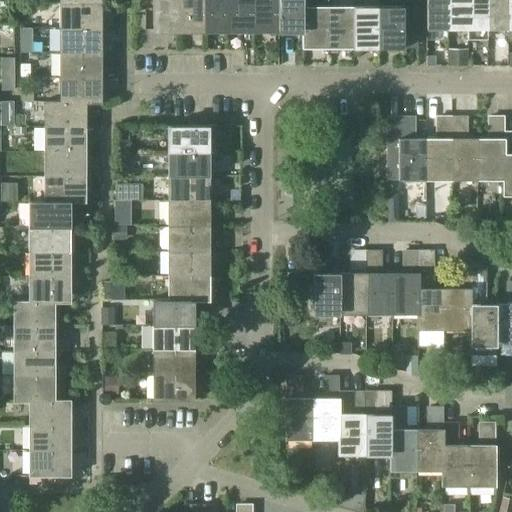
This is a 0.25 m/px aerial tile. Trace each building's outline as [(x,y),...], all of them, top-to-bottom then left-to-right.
[(152,0),(153,33),(179,33),(179,0),(152,0)] [(204,0),(179,0),(179,33),(204,32),(204,0)] [(204,0),(204,32),(229,32),(228,0),(204,0)] [(228,0),(229,32),(254,32),(253,0),(228,0)] [(278,0),(253,0),(254,32),(279,32),(278,0)] [(278,0),(279,32),(301,32),(303,32),(303,5),(304,5),(303,0),(278,0)] [(303,0),(304,5),(303,5),(303,32),(301,32),(302,48),(329,47),(329,5),(328,5),(327,0),(303,0)] [(426,0),(426,27),(447,27),(447,0),(426,0)] [(466,0),(447,0),(447,27),(467,27),(466,0)] [(487,0),(466,0),(467,27),(468,27),(468,40),(487,39),(487,27),(488,27),(487,0)] [(507,0),(487,0),(488,27),(508,27),(507,0)] [(59,3),(59,27),(101,27),(101,2),(59,3)] [(354,5),(329,5),(329,47),(337,47),(353,47),(354,47),(354,5)] [(378,5),(354,5),(354,47),(360,47),(379,47),(378,5)] [(378,5),(379,47),(403,47),(403,5),(378,5)] [(145,28),(145,8),(135,8),(135,28),(145,28)] [(101,27),(59,27),(59,51),(101,51),(101,27)] [(20,38),(32,38),(32,28),(20,28),(20,38)] [(448,49),(447,55),(448,66),(467,66),(468,49),(448,49)] [(101,76),(101,51),(59,51),(59,76),(101,76)] [(435,65),(435,56),(426,56),(426,65),(435,65)] [(30,64),(20,64),(20,76),(30,76),(30,64)] [(59,76),(59,101),(59,102),(85,102),(85,103),(101,103),(101,76),(59,76)] [(14,90),(14,77),(2,77),(2,90),(14,90)] [(21,101),(33,101),(33,91),(21,91),(21,101)] [(15,125),(15,107),(15,101),(0,101),(1,125),(15,125)] [(59,102),(59,101),(44,101),(44,127),(85,126),(85,103),(85,102),(59,102)] [(492,137),(478,137),(478,178),(503,178),(503,129),(505,129),(504,114),(492,114),(492,137)] [(398,179),(426,178),(425,137),(412,138),(411,115),(399,115),(400,138),(398,138),(398,179)] [(426,178),(453,178),(452,115),(440,115),(440,137),(425,137),(426,178)] [(453,178),(478,178),(478,137),(464,138),(464,115),(452,115),(453,178)] [(44,127),(44,151),(85,151),(85,126),(44,127)] [(168,126),(168,151),(209,150),(209,126),(168,126)] [(511,129),(505,129),(503,129),(503,178),(503,193),(511,193),(511,129)] [(119,161),(129,161),(129,151),(120,150),(119,161)] [(209,150),(168,151),(168,175),(209,175),(209,150)] [(85,151),(44,151),(44,175),(85,175),(85,151)] [(69,201),(85,202),(85,175),(44,175),(44,201),(69,201)] [(168,175),(168,200),(209,200),(209,175),(168,175)] [(14,184),(1,184),(1,201),(14,201),(14,184)] [(127,184),(115,184),(116,200),(127,200),(127,184)] [(209,200),(168,200),(168,224),(209,224),(209,200)] [(44,201),(28,201),(28,227),(69,227),(69,201),(44,201)] [(398,221),(398,210),(386,210),(386,221),(398,221)] [(209,249),(209,224),(168,224),(168,249),(209,249)] [(113,225),(113,239),(125,239),(125,225),(113,225)] [(69,227),(28,227),(28,251),(70,251),(69,227)] [(209,249),(168,249),(168,275),(209,275),(209,249)] [(314,273),(312,272),(313,314),(339,314),(339,272),(325,272),(325,249),(313,249),(314,273)] [(339,272),(339,314),(366,313),(365,249),(354,249),(354,271),(339,272)] [(377,249),(365,249),(366,313),(392,313),(392,271),(378,271),(377,249)] [(418,249),(406,249),(406,271),(392,271),(392,313),(417,313),(418,313),(418,249)] [(445,329),(445,287),(430,287),(430,249),(418,249),(418,313),(417,313),(417,329),(445,329)] [(70,251),(28,251),(28,275),(70,275),(70,251)] [(470,280),(471,280),(471,264),(459,265),(459,287),(445,287),(445,329),(469,329),(470,329),(470,280)] [(471,264),(471,280),(470,280),(470,329),(469,329),(469,344),(497,344),(497,303),(484,303),(484,264),(471,264)] [(28,275),(28,301),(54,301),(54,302),(70,302),(70,275),(28,275)] [(168,275),(168,299),(168,300),(194,300),(194,301),(209,301),(209,275),(168,275)] [(497,303),(497,344),(511,344),(511,279),(511,280),(511,303),(497,303)] [(115,281),(103,281),(104,299),(116,299),(115,281)] [(168,300),(168,299),(153,299),(153,324),(194,323),(194,301),(194,300),(168,300)] [(28,301),(13,301),(13,326),(54,326),(54,302),(54,301),(28,301)] [(101,308),(101,324),(114,324),(114,315),(102,315),(102,308),(101,308)] [(194,323),(153,324),(153,349),(194,349),(194,323)] [(54,351),(54,326),(13,326),(13,351),(54,351)] [(102,349),(116,349),(116,335),(102,335),(102,349)] [(339,344),(339,353),(348,353),(348,344),(339,344)] [(153,373),(194,373),(194,349),(153,349),(153,373)] [(13,351),(13,376),(54,376),(54,374),(54,372),(54,366),(54,351),(13,351)] [(400,354),(391,354),(391,368),(404,367),(404,358),(400,354)] [(426,379),(430,370),(420,366),(417,376),(426,379)] [(468,380),(468,370),(458,370),(458,380),(468,380)] [(153,373),(153,400),(194,400),(194,373),(153,373)] [(286,439),(313,439),(313,398),(299,398),(298,375),(286,375),(286,398),(285,398),(286,439)] [(327,397),(313,398),(313,439),(338,439),(339,439),(339,391),(340,390),(339,375),(327,375),(327,397)] [(54,376),(13,376),(14,402),(29,402),(29,401),(54,400),(54,399),(54,376)] [(118,393),(117,376),(105,376),(105,393),(118,393)] [(352,390),(340,390),(339,391),(339,439),(338,439),(338,454),(364,455),(364,413),(352,413),(352,390)] [(364,455),(390,456),(391,456),(391,406),(392,390),(379,390),(380,413),(364,413),(364,455)] [(70,399),(54,399),(54,400),(29,401),(29,402),(29,425),(70,425),(70,399)] [(403,406),(391,406),(391,456),(390,456),(390,470),(416,470),(417,428),(403,428),(403,406)] [(416,470),(441,470),(442,470),(443,421),(444,406),(431,406),(431,428),(417,428),(416,470)] [(454,421),(443,421),(442,470),(441,470),(441,485),(469,485),(469,444),(455,444),(454,421)] [(482,444),(469,444),(469,485),(495,485),(496,443),(494,443),(494,421),(483,422),(482,444)] [(70,425),(29,425),(29,450),(70,450),(70,425)] [(29,450),(29,476),(70,476),(70,450),(29,450)] [(338,494),(338,507),(350,510),(350,494),(338,494)] [(508,511),(511,498),(503,496),(498,511),(508,511)]
